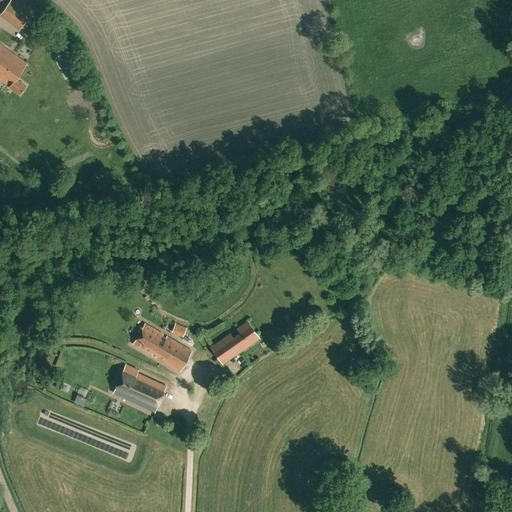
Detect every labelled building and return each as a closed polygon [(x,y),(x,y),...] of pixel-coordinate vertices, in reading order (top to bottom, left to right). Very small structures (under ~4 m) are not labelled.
[(9,86),(20,94),(26,85),(15,78),(26,63),(0,43),(0,79),(9,86)] [(230,334),(212,347),(220,359),(237,347),(240,350),(250,343),(247,340),(256,334),(247,322),(238,329),(240,333),(233,338),(230,334)] [(146,324),(135,344),(179,370),(190,350),(146,324)] [(138,370),(125,364),(113,392),(154,412),(165,386),(137,372),(138,370)] [(77,394),(73,402),(84,407),(87,399),(77,394)]
